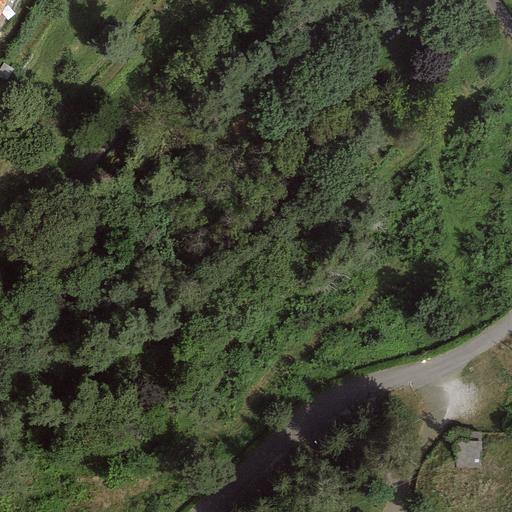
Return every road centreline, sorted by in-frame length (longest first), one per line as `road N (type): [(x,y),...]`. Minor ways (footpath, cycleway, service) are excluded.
road 1 (unclassified): [(211,511),(310,416),(342,398),(447,369),(511,324)]
road 2 (residential): [(230,0),(185,67),(76,179),(0,219)]
